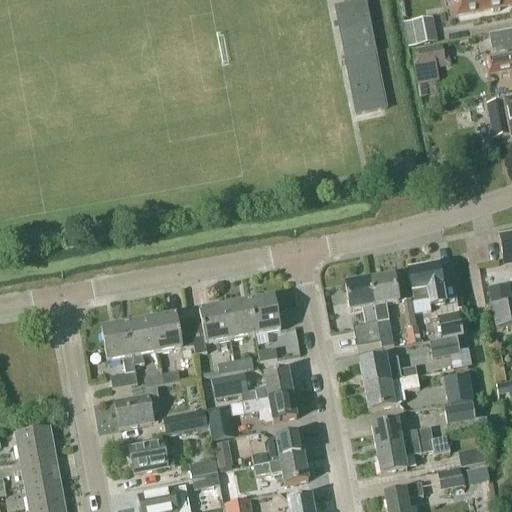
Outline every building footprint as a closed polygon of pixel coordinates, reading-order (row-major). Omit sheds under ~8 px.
[(511,0),(454,0),(458,18),(473,14),(489,11),(492,13),(499,12),(501,9),(511,6),(511,0)] [(334,8),(344,60),(375,54),(365,2),(334,8)] [(437,45),(432,20),(403,26),(408,50),(437,45)] [(511,32),(489,38),(492,51),(501,49),(503,57),(483,61),(486,78),(511,73),(511,32)] [(442,53),(441,47),(417,52),(420,69),(427,67),(428,72),(451,68),(448,52),(442,53)] [(376,54),(375,54),(344,60),(343,60),(354,117),(387,111),(376,54)] [(511,101),(505,102),(506,104),(488,107),(494,140),(511,137),(511,141),(511,140),(511,101)] [(511,236),(498,239),(503,267),(511,265),(511,236)] [(446,307),(439,268),(408,274),(414,306),(430,303),(431,309),(446,307)] [(394,278),(369,283),(380,345),(381,350),(393,348),(386,308),(399,306),(394,278)] [(356,349),(380,345),(369,283),(345,287),(350,315),(362,313),(365,328),(352,330),(356,349)] [(508,287),(487,290),(490,306),(510,302),(508,287)] [(249,304),(255,338),(280,333),(274,299),(249,304)] [(415,330),(410,302),(402,303),(407,330),(406,331),(408,347),(420,345),(417,329),(415,330)] [(511,327),(511,319),(509,303),(488,307),(492,331),(511,327)] [(249,304),(224,309),(230,343),(255,338),(249,304)] [(205,348),(230,343),(224,309),(199,314),(200,322),(188,324),(193,350),(195,358),(206,356),(205,348)] [(461,338),(457,316),(437,319),(442,341),(461,338)] [(176,317),(150,322),(157,357),(182,352),(193,350),(188,324),(177,326),(176,317)] [(142,360),(157,357),(150,322),(126,327),(134,370),(144,368),(142,360)] [(135,376),(134,370),(126,327),(100,332),(107,366),(117,364),(123,363),(125,377),(126,377),(135,376)] [(457,340),(430,345),(433,362),(460,357),(457,340)] [(277,362),(275,352),(258,355),(260,365),(277,362)] [(360,365),(364,389),(417,380),(415,370),(399,374),(396,361),(387,363),(386,361),(360,365)] [(251,362),(234,365),(236,375),(253,372),(251,362)] [(236,375),(234,365),(218,368),(220,378),(236,375)] [(240,397),(241,406),(291,397),(287,373),(264,377),(265,388),(266,390),(254,392),(254,394),(246,395),(240,396),(240,397)] [(161,378),(163,388),(179,385),(178,375),(161,378)] [(125,377),(110,380),(113,393),(137,388),(135,376),(126,377),(125,377)] [(243,377),(210,383),(214,402),(240,397),(240,396),(246,395),(243,377)] [(163,388),(161,378),(144,382),(146,392),(163,388)] [(472,404),(469,379),(443,383),(446,408),(472,404)] [(419,389),(417,380),(364,389),(368,414),(395,409),(405,404),(402,393),(419,389)] [(150,415),(160,413),(157,392),(135,396),(136,401),(147,399),(150,415)] [(296,420),(291,397),(241,406),(243,417),(258,414),(259,420),(266,426),(296,420)] [(152,426),(147,399),(114,405),(118,432),(152,426)] [(474,423),(472,406),(444,410),(446,427),(474,423)] [(207,429),(203,413),(162,421),(165,438),(207,429)] [(211,444),(213,444),(233,441),(228,414),(207,418),(211,444)] [(371,430),(375,454),(433,443),(430,431),(400,437),(398,425),(371,430)] [(14,437),(19,464),(54,457),(49,431),(14,437)] [(279,464),(303,460),(299,436),(268,442),(266,445),(267,455),(251,458),(253,469),(279,464)] [(433,443),(375,454),(380,478),(407,473),(405,460),(433,455),(434,458),(449,456),(446,441),(433,443)] [(164,460),(161,444),(128,451),(133,477),(174,469),(172,458),(164,460)] [(485,466),(482,453),(459,457),(461,470),(485,466)] [(230,456),(217,458),(219,469),(232,467),(230,456)] [(59,483),(54,457),(19,464),(24,489),(59,483)] [(307,484),(303,460),(279,464),(253,469),(254,478),(270,475),(270,478),(282,476),(284,488),(307,484)] [(191,481),(217,476),(215,464),(189,468),(191,481)] [(472,484),(492,482),(491,467),(471,469),(472,484)] [(462,488),(458,472),(437,476),(440,493),(462,488)] [(220,489),(217,476),(191,481),(193,494),(220,489)] [(28,511),(49,511),(64,510),(59,483),(24,489),(28,511)] [(422,499),(420,486),(403,489),(404,494),(383,498),(385,511),(407,511),(406,502),(422,499)] [(174,511),(171,493),(137,499),(139,511),(174,511)] [(312,511),(310,499),(287,503),(288,511),(312,511)] [(249,511),(248,503),(224,508),(224,511),(249,511)]
